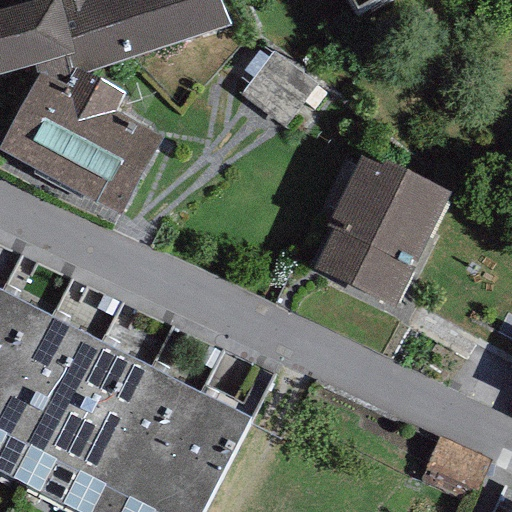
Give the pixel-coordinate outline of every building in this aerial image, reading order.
[(49,0),(52,9),(58,7),(83,0),(49,0)] [(83,0),(58,7),(73,70),(68,71),(72,80),(82,84),(228,39),(212,0),(83,0)] [(339,0),(359,34),(418,0),(339,0)] [(52,9),(0,22),(0,89),(34,80),(68,71),(73,70),(58,7),(52,9)] [(68,71),(34,80),(38,89),(0,155),(0,163),(119,229),(161,149),(115,128),(125,108),(101,98),(102,94),(82,84),(72,80),(68,71)] [(450,208),(383,175),(381,179),(360,169),(325,239),(332,243),(312,282),(392,322),(450,208)] [(0,302),(0,417),(46,326),(0,302)] [(46,326),(0,417),(0,485),(24,498),(99,354),(46,326)] [(99,354),(24,498),(51,511),(80,511),(149,379),(99,354)] [(149,379),(80,511),(141,511),(197,404),(149,379)] [(197,404),(141,511),(210,511),(252,432),(197,404)]
